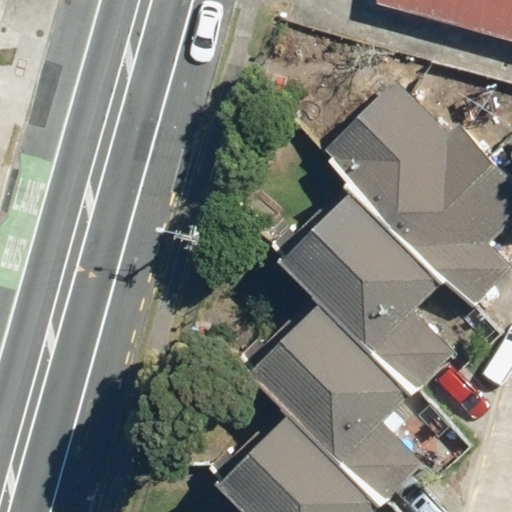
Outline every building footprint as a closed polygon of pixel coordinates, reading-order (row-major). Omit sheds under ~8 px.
[(511,0),(392,0),(511,32),(511,0)] [(392,82),(314,161),(348,194),(440,284),(466,308),(509,265),(486,242),(511,215),(511,185),(456,131),(450,138),(392,82)] [(319,302),(407,390),(450,348),(413,311),(440,284),(348,194),(279,262),(319,302)] [(285,418),(376,506),(418,463),(377,423),(407,390),(319,302),(244,378),(285,418)] [(369,511),(376,506),(285,418),(218,487),(243,511),(369,511)]
